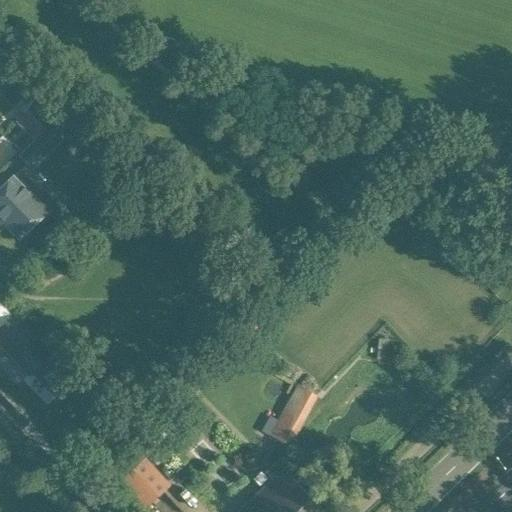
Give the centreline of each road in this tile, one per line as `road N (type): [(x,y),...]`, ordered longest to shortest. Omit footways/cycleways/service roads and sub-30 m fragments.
road 1 (unclassified): [(351,511),(511,356)]
road 2 (primary): [(511,416),(412,511)]
